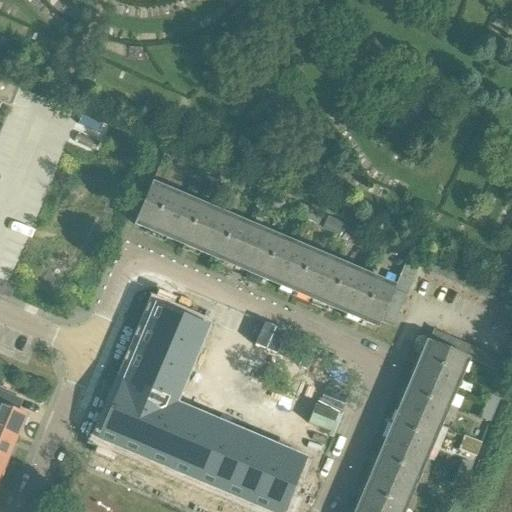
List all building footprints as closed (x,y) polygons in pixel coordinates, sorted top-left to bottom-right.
[(0,106),(0,105),(10,109),(11,109),(12,107),(11,107),(13,102),(19,88),(20,89),(21,86),(0,77),(0,106)] [(168,146),(163,156),(176,161),(180,151),(168,146)] [(222,171),(218,180),(229,185),(234,176),(223,171),(222,171)] [(241,190),(245,181),(234,176),(229,185),(241,190)] [(184,200),(151,186),(134,226),(378,329),(380,323),(384,315),(387,307),(390,300),(394,292),(395,289),(199,206),(202,200),(186,194),(184,200)] [(295,215),(307,221),(311,211),(300,205),(295,215)] [(318,226),(323,216),(311,211),(307,221),(318,226)] [(327,220),(322,231),(337,238),(342,227),(327,220)] [(361,245),(372,250),(377,240),(365,235),(361,245)] [(384,255),(388,245),(377,240),(372,250),(384,255)] [(403,268),(415,274),(418,268),(411,251),(403,268)] [(423,270),(428,258),(411,251),(418,268),(423,270)] [(431,274),(437,262),(428,258),(423,270),(431,274)] [(440,277),(445,265),(437,262),(431,274),(440,277)] [(448,281),(453,269),(445,265),(440,277),(448,281)] [(400,276),(412,281),(415,274),(403,268),(400,276)] [(456,285),(461,272),(453,269),(448,281),(456,285)] [(464,288),(470,276),(461,272),(456,285),(464,288)] [(397,284),(409,289),(412,281),(400,276),(397,284)] [(478,280),(470,276),(464,288),(473,292),(478,280)] [(486,283),(478,280),(473,292),(481,295),(486,283)] [(494,287),(486,283),(481,295),(489,299),(494,287)] [(395,289),(394,292),(405,297),(409,289),(397,284),(395,289)] [(503,290),(494,287),(489,299),(497,302),(503,290)] [(511,294),(503,290),(497,302),(506,306),(511,294)] [(390,300),(402,305),(405,297),(394,292),(390,300)] [(387,307),(399,312),(402,305),(390,300),(387,307)] [(399,312),(387,307),(384,315),(395,320),(399,312)] [(157,315),(99,452),(242,511),(286,511),(306,466),(177,411),(209,337),(157,315)] [(395,320),(384,315),(380,323),(392,328),(395,320)] [(433,331),(428,344),(435,347),(441,335),(433,331)] [(448,338),(441,335),(435,347),(443,350),(448,338)] [(456,341),(448,338),(443,350),(451,353),(456,341)] [(463,345),(456,341),(451,353),(458,357),(463,345)] [(435,347),(428,344),(356,511),(403,511),(405,510),(409,511),(412,511),(434,464),(426,460),(440,427),(449,431),(463,399),(454,395),(468,361),(466,360),(458,357),(451,353),(443,350),(435,347)] [(471,348),(463,345),(458,357),(466,360),(471,348)] [(466,360),(468,361),(469,361),(474,363),(479,351),(471,348),(466,360)] [(486,354),(479,351),(474,363),(481,366),(486,354)] [(486,354),(481,366),(489,369),(494,358),(486,354)] [(494,358),(489,369),(496,373),(501,361),(494,358)] [(501,361),(496,373),(511,379),(511,375),(507,363),(501,361)] [(0,433),(16,440),(26,416),(14,411),(19,400),(0,391),(0,433)] [(499,399),(489,395),(484,407),(494,411),(499,399)] [(490,423),(494,411),(484,407),(480,419),(490,423)] [(0,458),(7,462),(16,440),(0,433),(0,458)] [(462,461),(457,473),(467,477),(472,465),(462,461)] [(462,489),(467,477),(457,473),(452,485),(462,489)]
